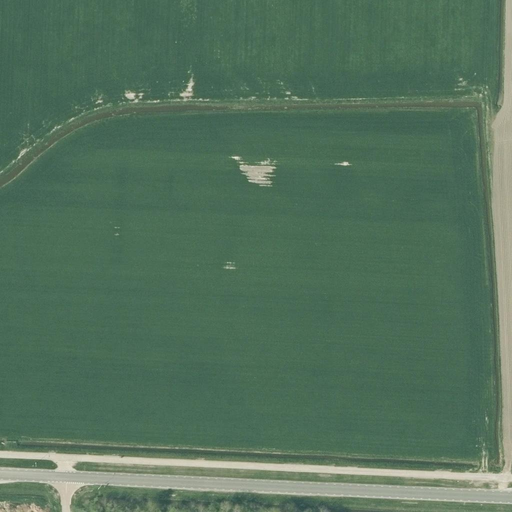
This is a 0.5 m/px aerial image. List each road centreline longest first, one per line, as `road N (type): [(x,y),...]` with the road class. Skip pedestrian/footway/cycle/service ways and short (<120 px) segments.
road 1 (primary): [(511,497),(66,477)]
road 2 (unclassified): [(66,457),(511,477)]
